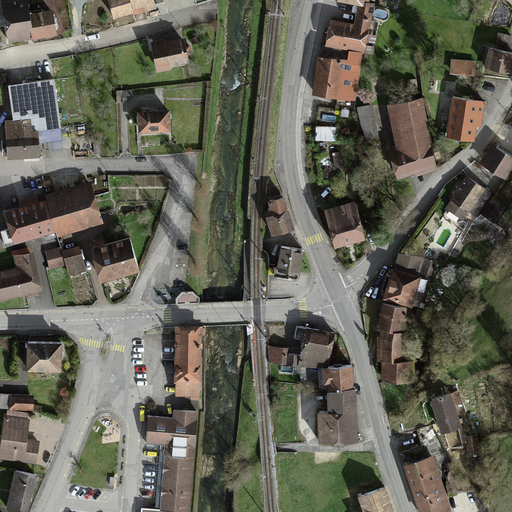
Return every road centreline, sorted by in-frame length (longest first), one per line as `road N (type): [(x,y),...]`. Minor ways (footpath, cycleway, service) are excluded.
road 1 (residential): [(139,316),(180,173),(169,164),(0,168)]
road 2 (primary): [(339,295),(290,163),(288,121),(310,0)]
road 3 (residential): [(339,295),(386,249),(437,179),(476,147),(511,92)]
road 4 (primary): [(405,511),(339,295)]
road 5 (residential): [(105,362),(41,511)]
road 6 (residential): [(130,511),(135,421),(105,362)]
road 7 (residential): [(215,6),(88,42)]
